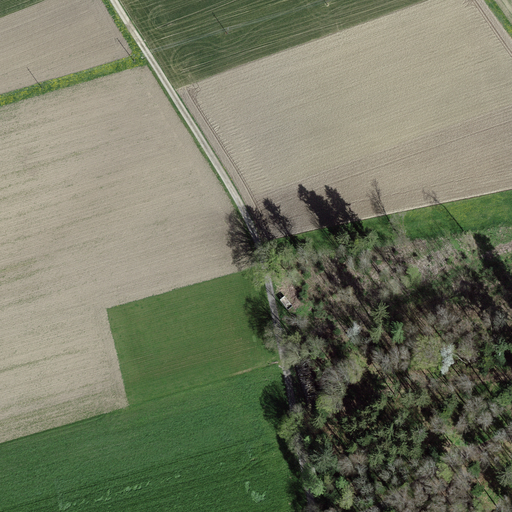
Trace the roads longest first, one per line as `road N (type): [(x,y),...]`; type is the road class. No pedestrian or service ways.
road 1 (track): [(114,0),(239,202),(268,275)]
road 2 (track): [(511,217),(268,275)]
road 3 (track): [(268,275),(316,511)]
road 4 (track): [(369,511),(511,434)]
